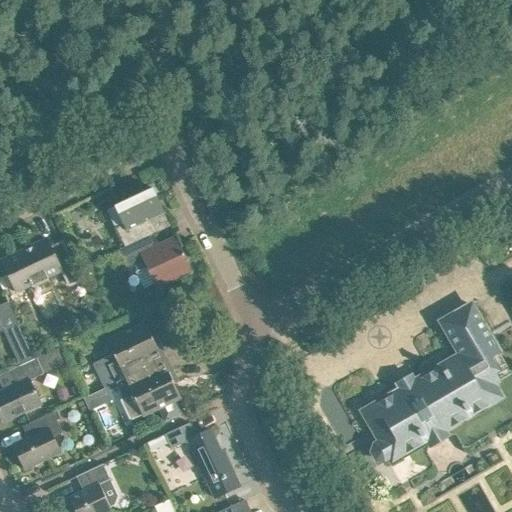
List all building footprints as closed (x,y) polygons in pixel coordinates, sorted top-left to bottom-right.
[(129,199),(115,206),(124,224),(116,228),(125,248),(136,243),(150,236),(153,234),(152,235),(146,222),(165,213),(153,188),(139,195),(137,191),(128,196),(129,199)] [(117,252),(128,276),(137,272),(139,277),(144,288),(156,283),(158,288),(191,272),(185,259),(186,258),(176,237),(155,247),(150,236),(136,243),(125,248),(117,252)] [(8,274),(0,277),(0,284),(3,292),(14,287),(18,294),(63,272),(68,284),(81,278),(65,244),(52,250),(46,238),(23,249),(25,252),(4,262),(2,259),(1,260),(8,274)] [(0,331),(3,330),(12,348),(20,366),(32,360),(24,342),(16,324),(6,303),(0,305),(0,331)] [(461,355),(364,412),(380,440),(376,442),(373,447),(373,453),(376,458),(381,461),(387,460),(391,458),(392,461),(410,451),(408,448),(411,447),(413,449),(424,442),(423,439),(426,438),(427,441),(428,440),(427,438),(443,428),(445,431),(446,430),(444,427),(450,424),(452,426),(464,419),(464,416),(470,412),(471,415),(491,403),(483,390),(511,374),(471,305),(442,322),(461,355)] [(114,355),(93,364),(104,388),(107,386),(116,382),(148,367),(143,355),(157,348),(152,338),(156,336),(155,335),(152,336),(145,322),(127,331),(107,340),(114,355)] [(16,385),(0,392),(0,416),(3,423),(21,414),(41,405),(29,381),(44,374),(37,358),(35,359),(32,360),(10,371),(16,385)] [(148,367),(116,382),(124,399),(121,401),(131,422),(159,408),(162,416),(181,407),(178,399),(181,398),(174,384),(178,382),(177,381),(174,383),(169,373),(154,379),(148,367)] [(35,435),(13,445),(25,469),(60,452),(53,437),(62,433),(59,425),(53,412),(29,423),(35,435)] [(190,423),(165,435),(171,449),(172,450),(188,443),(214,498),(222,494),(240,486),(225,453),(223,454),(211,429),(196,436),(190,423)] [(103,464),(67,481),(67,482),(86,473),(92,487),(69,498),(75,511),(108,511),(112,510),(111,507),(115,505),(118,496),(110,479),(103,464)] [(219,511),(240,511),(237,504),(245,501),(244,500),(227,509),(219,511)]
